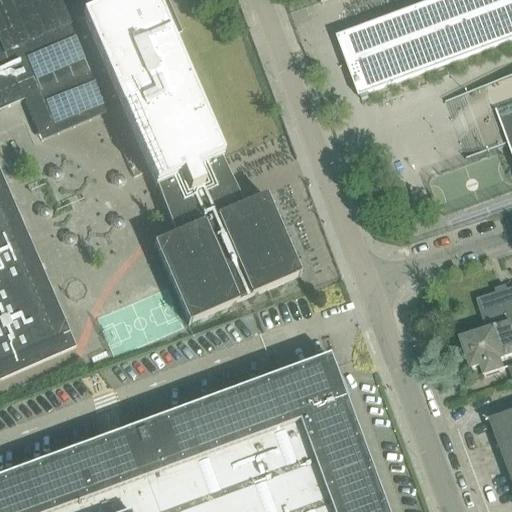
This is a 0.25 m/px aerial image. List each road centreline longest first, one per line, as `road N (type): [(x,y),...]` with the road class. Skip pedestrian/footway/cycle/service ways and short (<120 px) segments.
road 1 (unclassified): [(367,282),(259,0)]
road 2 (unclassified): [(455,511),(367,282)]
road 3 (unclassified): [(511,235),(367,282)]
